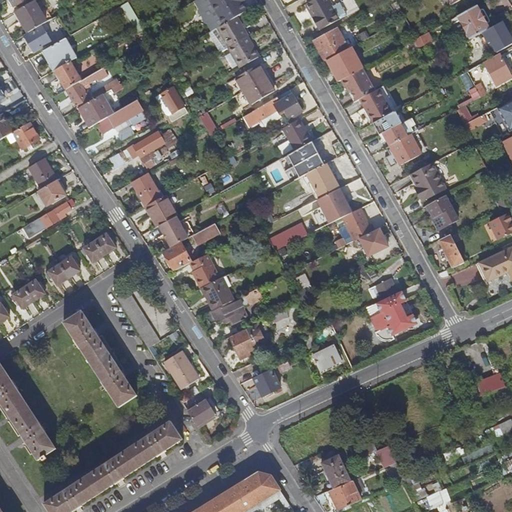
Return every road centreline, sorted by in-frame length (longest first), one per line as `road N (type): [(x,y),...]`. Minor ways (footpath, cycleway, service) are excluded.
road 1 (residential): [(0,26),(257,433)]
road 2 (residential): [(453,334),(267,0)]
road 3 (residential): [(257,433),(453,334)]
road 4 (residential): [(124,511),(257,433)]
